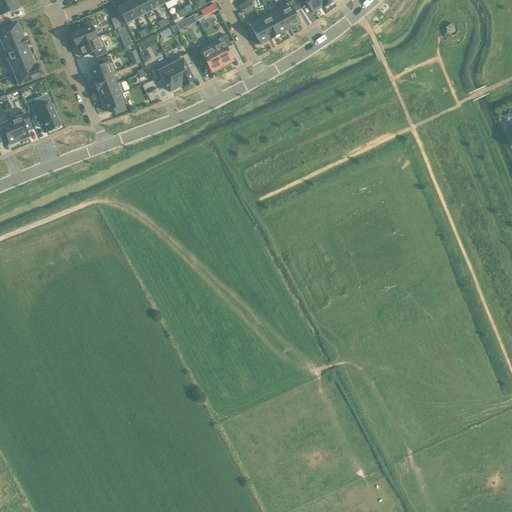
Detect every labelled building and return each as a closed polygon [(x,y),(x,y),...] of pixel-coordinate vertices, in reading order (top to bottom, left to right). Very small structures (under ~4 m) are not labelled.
[(0,21),(4,20),(2,15),(18,8),(17,6),(19,5),(16,0),(5,0),(0,2),(0,21)] [(138,0),(133,0),(128,3),(136,19),(145,14),(138,0)] [(138,0),(145,14),(155,9),(150,0),(138,0)] [(162,0),(150,0),(155,9),(165,4),(162,0)] [(253,6),(250,0),(246,2),(239,6),(242,12),(253,6)] [(293,0),(278,8),(289,30),(299,24),(293,13),(299,11),(293,0)] [(322,7),(317,0),(296,0),(300,6),(305,2),(312,13),(322,7)] [(136,19),(128,3),(118,9),(126,25),(136,19)] [(278,8),(268,13),(280,35),(289,30),(278,8)] [(268,13),(259,18),(270,40),(280,35),(268,13)] [(176,24),(181,32),(199,22),(195,14),(176,24)] [(116,29),(122,27),(118,16),(112,19),(116,29)] [(260,45),(270,40),(259,18),(249,23),(260,45)] [(71,36),(76,47),(77,47),(77,46),(98,38),(98,37),(93,27),(96,26),(93,20),(82,25),(85,31),(71,36)] [(17,24),(0,30),(0,43),(21,35),(17,24)] [(173,34),(178,32),(175,25),(169,28),(173,34)] [(21,35),(0,43),(0,45),(3,54),(26,45),(23,39),(23,40),(21,35)] [(226,35),(210,44),(222,67),(223,66),(224,68),(231,64),(230,63),(232,62),(226,49),(232,46),(226,35)] [(98,38),(77,46),(77,47),(81,57),(93,52),(95,58),(107,53),(100,37),(98,37),(98,38)] [(143,41),(137,44),(141,52),(147,49),(143,41)] [(210,44),(193,52),(199,63),(205,60),(211,72),(213,71),(214,73),(221,69),(220,68),(222,67),(210,44)] [(3,54),(1,55),(6,66),(8,65),(30,56),(26,46),(26,45),(3,54)] [(180,56),(169,62),(181,86),(182,86),(183,87),(193,81),(186,68),(192,64),(187,54),(181,57),(180,56)] [(30,56),(8,65),(12,76),(35,66),(34,66),(30,56)] [(89,71),(93,82),(112,74),(112,75),(116,73),(110,57),(99,61),(101,67),(89,71)] [(151,72),(157,83),(163,79),(170,92),(181,86),(169,62),(157,68),(158,69),(151,72)] [(35,66),(12,76),(17,87),(26,83),(40,77),(35,66)] [(93,82),(97,92),(116,84),(112,75),(112,74),(93,82)] [(97,92),(101,102),(122,94),(124,93),(120,82),(116,84),(97,92)] [(101,102),(106,112),(113,109),(115,115),(126,110),(124,105),(126,104),(122,94),(101,102)] [(36,103),(30,106),(35,117),(40,114),(48,131),(60,126),(51,105),(49,101),(37,106),(36,103)] [(24,111),(9,117),(10,119),(11,121),(11,122),(19,141),(28,137),(26,132),(32,129),(26,115),(24,111)] [(1,126),(0,126),(0,137),(2,142),(7,140),(10,145),(19,141),(11,122),(11,121),(10,119),(0,123),(1,126)]
